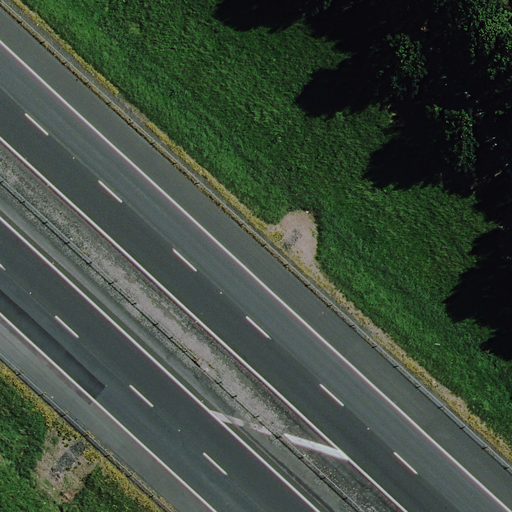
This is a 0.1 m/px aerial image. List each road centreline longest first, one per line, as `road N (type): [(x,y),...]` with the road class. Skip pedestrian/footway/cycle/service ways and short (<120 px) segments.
road 1 (motorway): [(0,83),(458,511)]
road 2 (motorway): [(255,511),(0,273)]
